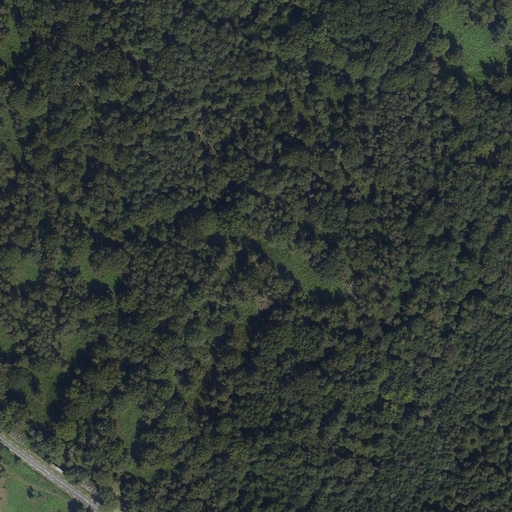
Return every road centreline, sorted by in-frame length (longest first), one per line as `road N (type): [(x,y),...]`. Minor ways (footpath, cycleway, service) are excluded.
road 1 (track): [(214,511),(40,0)]
road 2 (track): [(511,249),(307,511)]
road 3 (track): [(511,164),(303,0)]
road 4 (primary): [(0,438),(100,511)]
